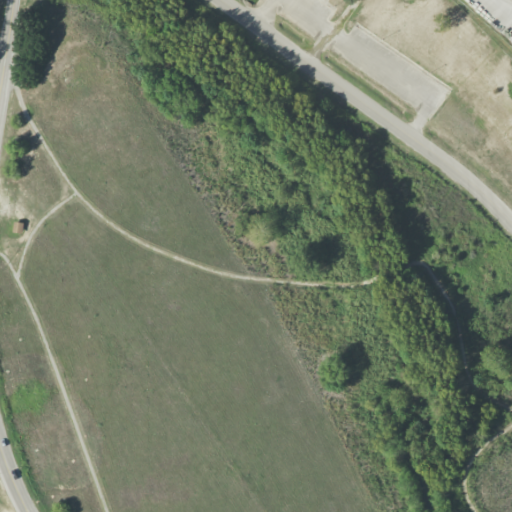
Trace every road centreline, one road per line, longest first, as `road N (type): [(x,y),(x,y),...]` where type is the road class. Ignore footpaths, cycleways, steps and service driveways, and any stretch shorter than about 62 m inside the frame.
road 1 (residential): [(13,0),(0,79),(8,469),(27,511)]
road 2 (residential): [(511,223),(218,0)]
